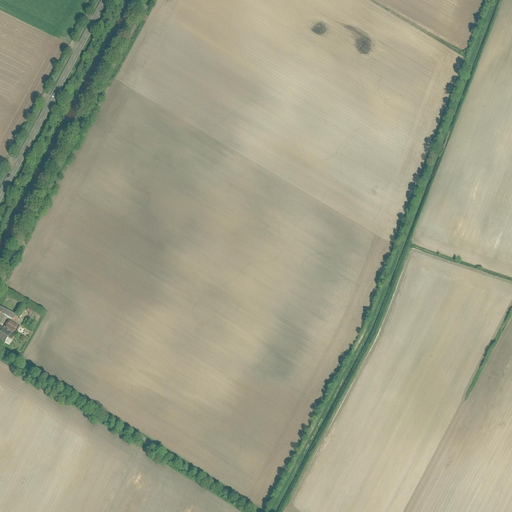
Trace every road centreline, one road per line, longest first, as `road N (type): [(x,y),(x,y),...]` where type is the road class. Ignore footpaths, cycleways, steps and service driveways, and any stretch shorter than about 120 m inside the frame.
road 1 (track): [(498,0),(367,338),(279,511)]
road 2 (unclassified): [(144,0),(0,270)]
road 3 (unclassified): [(0,348),(252,511)]
road 4 (tertiary): [(0,196),(105,0)]
